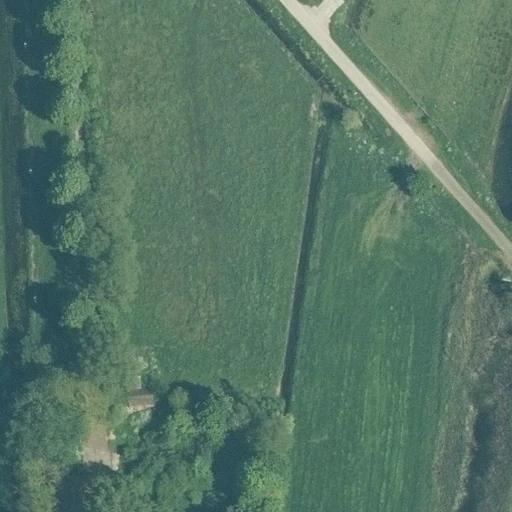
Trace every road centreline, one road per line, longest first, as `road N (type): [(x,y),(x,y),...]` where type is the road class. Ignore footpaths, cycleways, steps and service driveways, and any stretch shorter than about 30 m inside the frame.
road 1 (unclassified): [(87,427),(65,0)]
road 2 (unclassified): [(511,255),(326,39)]
